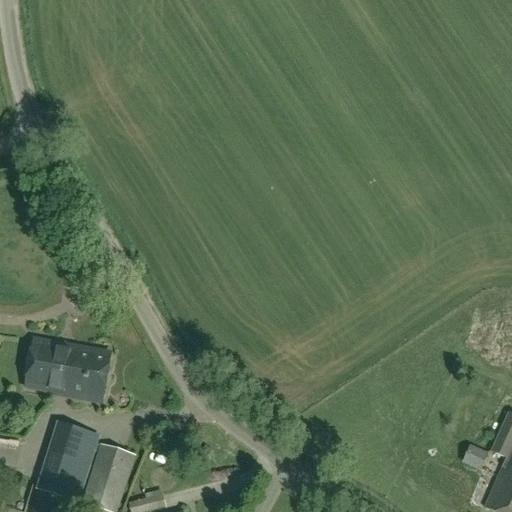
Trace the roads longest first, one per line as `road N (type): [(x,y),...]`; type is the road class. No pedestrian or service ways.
road 1 (unclassified): [(363,511),(257,445),(190,385),(34,133)]
road 2 (unclassified): [(34,133),(6,0)]
